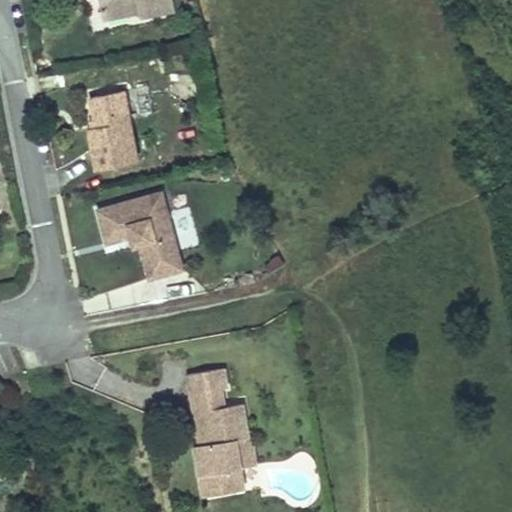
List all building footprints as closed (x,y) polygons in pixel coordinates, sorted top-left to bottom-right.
[(174,10),(171,0),(98,0),(101,18),(131,13),(131,9),(137,8),(138,12),(139,17),(174,10)] [(148,83),(131,86),(135,109),(152,106),(148,83)] [(137,161),(124,90),(90,96),(95,126),(88,127),(95,169),(137,161)] [(182,267),(160,192),(97,210),(106,242),(131,235),(134,245),(140,243),(150,277),(182,267)] [(226,388),(222,368),(187,374),(191,394),(220,389),(226,388)] [(223,407),(220,389),(191,394),(199,444),(206,443),(201,410),(223,407)] [(239,465),(235,440),(247,437),(242,403),(223,407),(201,410),(206,443),(199,444),(197,445),(196,446),(195,448),(195,450),(202,496),(243,489),(239,465)] [(254,462),(250,437),(247,437),(235,440),(239,465),(254,462)]
